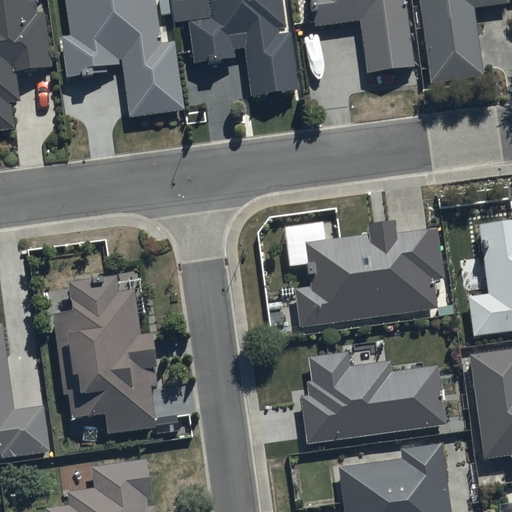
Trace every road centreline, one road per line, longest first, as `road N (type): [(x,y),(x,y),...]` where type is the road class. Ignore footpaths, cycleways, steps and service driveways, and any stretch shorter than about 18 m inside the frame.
road 1 (residential): [(193,179),(239,511)]
road 2 (residential): [(511,134),(193,179)]
road 3 (residential): [(193,179),(0,204)]
